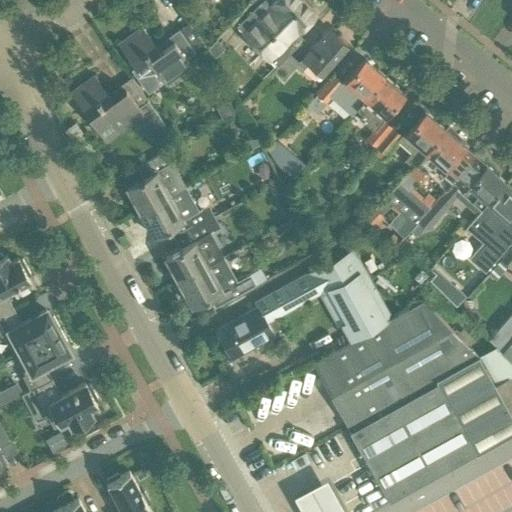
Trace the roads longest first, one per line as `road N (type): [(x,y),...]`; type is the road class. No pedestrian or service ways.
road 1 (tertiary): [(190,407),(63,179)]
road 2 (residential): [(0,509),(161,423)]
road 3 (residential): [(511,94),(403,0)]
road 4 (tertiary): [(63,179),(0,57)]
